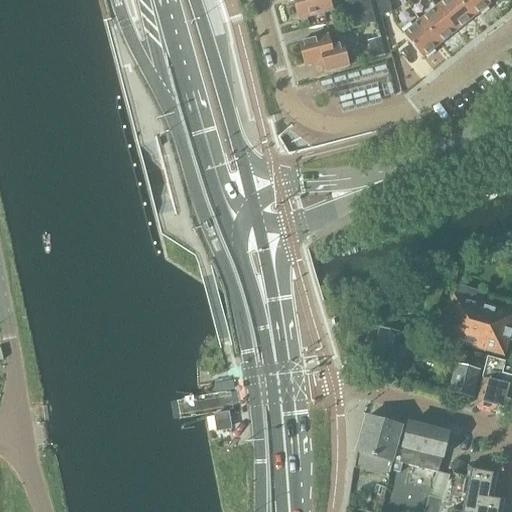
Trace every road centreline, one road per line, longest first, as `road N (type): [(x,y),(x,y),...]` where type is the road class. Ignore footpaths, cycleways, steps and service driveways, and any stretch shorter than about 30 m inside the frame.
road 1 (residential): [(511,34),(420,104),(334,128),(290,104),(256,0)]
road 2 (primary): [(165,0),(237,234)]
road 3 (residential): [(511,440),(359,387),(281,397)]
road 4 (primary): [(251,192),(194,0)]
road 5 (unclassified): [(20,437),(0,282)]
road 6 (unclassified): [(377,186),(511,128)]
road 7 (primary): [(281,397),(257,269)]
road 8 (unclassified): [(257,225),(349,205),(377,186)]
road 9 (unclassified): [(377,186),(278,184),(251,192)]
